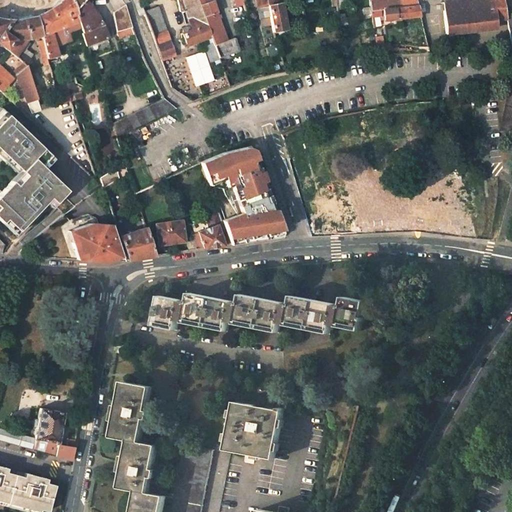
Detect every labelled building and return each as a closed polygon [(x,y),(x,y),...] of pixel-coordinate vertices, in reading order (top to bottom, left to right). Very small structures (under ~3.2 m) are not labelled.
[(69,39),(66,32),(79,26),(73,9),(69,0),(59,0),(56,3),(50,8),(58,27),(62,42),(69,39)] [(69,0),(73,9),(79,26),(81,32),(79,33),(84,46),(106,37),(101,26),(93,12),(84,0),(69,0)] [(133,0),(137,12),(142,11),(138,0),(133,0)] [(176,0),(179,11),(184,9),(199,4),(197,0),(176,0)] [(217,57),(237,49),(233,37),(225,40),(211,0),(210,0),(206,2),(199,4),(210,34),(217,57)] [(272,32),(285,28),(279,0),(295,0),(299,27),(304,26),(300,0),(265,0),(267,6),(272,32)] [(417,5),(415,0),(368,0),(369,10),(382,9),(417,5)] [(501,0),(458,0),(441,2),(444,25),(446,35),(465,33),(464,23),(495,20),(505,19),(504,14),(501,0)] [(182,33),(186,43),(210,34),(199,4),(184,9),(191,30),(182,33)] [(124,5),(111,12),(117,37),(133,34),(124,5)] [(382,9),(384,20),(420,16),(417,5),(382,9)] [(174,55),(156,7),(142,11),(160,60),(174,55)] [(46,58),(56,55),(49,31),(58,27),(50,8),(41,13),(35,15),(40,35),(42,40),(46,58)] [(502,132),(511,133),(511,12),(504,14),(505,19),(511,51),(511,84),(508,101),(502,132)] [(24,42),(25,40),(40,35),(35,15),(31,17),(20,19),(10,19),(0,33),(0,44),(10,52),(15,55),(21,47),(24,49),(26,44),(24,42)] [(0,33),(10,19),(0,16),(0,33)] [(495,20),(464,23),(465,33),(496,29),(495,20)] [(42,40),(37,41),(43,64),(47,63),(46,58),(42,40)] [(15,74),(26,101),(35,96),(28,68),(27,64),(18,57),(15,55),(10,52),(8,56),(15,60),(22,68),(15,74)] [(31,68),(30,60),(25,56),(24,56),(20,54),(18,57),(27,64),(28,68),(31,68)] [(68,57),(63,59),(73,93),(78,91),(68,57)] [(12,78),(0,67),(0,90),(1,91),(6,85),(9,87),(13,83),(10,80),(12,78)] [(68,90),(65,83),(53,86),(57,104),(69,100),(66,91),(68,90)] [(115,136),(174,110),(161,100),(111,123),(115,136)] [(204,110),(207,117),(216,114),(213,107),(204,110)] [(43,168),(39,164),(49,154),(2,110),(0,111),(0,157),(2,159),(5,155),(17,167),(20,169),(24,174),(15,184),(11,180),(0,190),(0,220),(3,218),(17,230),(44,202),(48,197),(54,202),(66,190),(43,168)] [(258,235),(265,232),(266,236),(278,231),(281,225),(276,210),(271,212),(268,205),(273,203),(270,194),(265,196),(259,179),(264,177),(252,145),(227,151),(221,152),(199,162),(206,183),(219,178),(220,181),(227,178),(236,203),(239,202),(241,208),(238,209),(241,216),(238,218),(222,223),(225,233),(229,242),(252,234),(253,236),(258,235)] [(43,168),(52,158),(49,154),(39,164),(43,168)] [(17,167),(5,155),(2,159),(14,170),(17,167)] [(15,184),(24,174),(20,169),(11,180),(15,184)] [(170,175),(154,183),(156,189),(172,181),(170,175)] [(265,196),(270,194),(264,177),(259,179),(265,196)] [(460,177),(445,180),(451,204),(447,205),(455,237),(475,239),(460,177)] [(238,218),(241,216),(238,209),(241,208),(239,202),(236,203),(227,178),(220,181),(219,178),(206,183),(207,186),(220,181),(221,182),(224,181),(238,218)] [(354,233),(341,190),(329,193),(328,191),(323,192),(324,196),(318,198),(324,215),(329,214),(336,234),(354,233)] [(54,202),(48,197),(44,202),(49,207),(54,202)] [(195,249),(223,245),(219,235),(225,233),(222,223),(218,214),(205,219),(208,228),(197,232),(198,233),(190,236),(192,240),(195,249)] [(317,216),(307,219),(311,235),(322,235),(317,216)] [(17,230),(3,218),(0,220),(0,221),(13,234),(17,230)] [(79,259),(107,261),(108,259),(123,260),(111,223),(94,221),(69,229),(79,259)] [(181,221),(155,224),(157,243),(183,241),(181,221)] [(259,240),(285,236),(281,225),(278,231),(266,236),(265,232),(258,235),(259,240)] [(145,226),(117,235),(125,260),(155,255),(145,226)] [(225,233),(219,235),(223,245),(229,244),(229,242),(225,233)] [(229,244),(259,240),(258,235),(253,236),(252,234),(229,242),(229,244)] [(161,295),(155,324),(177,329),(179,320),(186,321),(185,322),(228,331),(230,321),(237,323),(236,324),(278,333),(281,322),(287,323),(287,324),(330,333),(332,324),(338,325),(338,326),(360,331),(367,302),(344,297),(342,307),(336,306),(336,305),(293,296),(291,305),(285,304),(285,302),(243,294),(241,304),(234,302),(235,301),(192,292),(189,302),(184,301),(184,300),(161,295)] [(125,354),(127,344),(117,342),(115,352),(125,354)] [(136,491),(132,511),(160,511),(164,496),(147,493),(151,478),(154,479),(156,470),(153,469),(158,445),(141,442),(145,419),(148,420),(150,411),(147,411),(152,387),(124,381),(113,438),(129,441),(120,488),(136,491)] [(237,402),(226,450),(274,460),(288,395),(268,390),(264,409),(256,407),(257,406),(237,402)] [(74,441),(60,438),(59,443),(57,443),(62,412),(39,408),(33,438),(31,449),(71,460),(74,441)] [(0,440),(31,449),(33,438),(0,428),(0,440)] [(200,448),(186,511),(201,511),(214,451),(200,448)] [(231,454),(219,511),(233,511),(244,457),(231,454)] [(0,464),(0,497),(46,510),(53,483),(40,479),(41,476),(26,472),(25,476),(0,469),(1,465),(0,464)]
